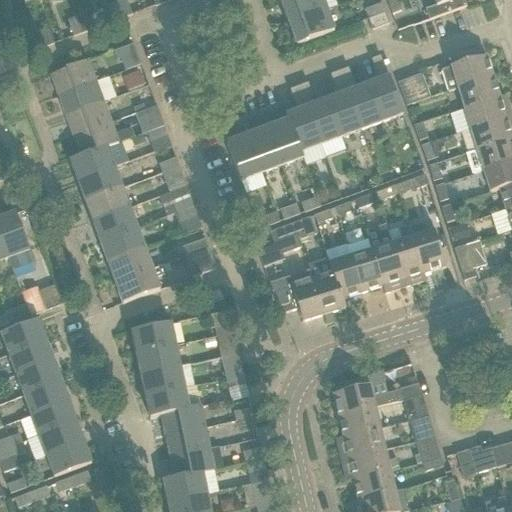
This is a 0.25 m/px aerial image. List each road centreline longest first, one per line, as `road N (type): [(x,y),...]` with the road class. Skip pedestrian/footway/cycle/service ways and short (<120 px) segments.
road 1 (residential): [(151,511),(139,429),(100,329),(230,273)]
road 2 (residential): [(299,395),(350,344),(511,296)]
road 3 (residential): [(282,73),(372,40),(416,53),(508,22)]
road 4 (residential): [(230,273),(172,113),(197,104)]
road 5 (residential): [(299,395),(230,273)]
road 6 (residential): [(197,104),(162,12),(195,0)]
